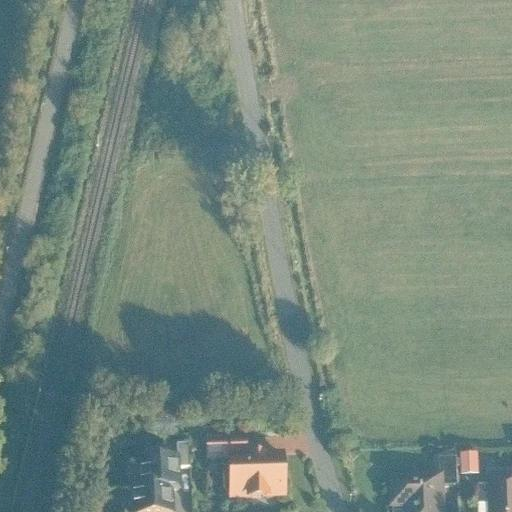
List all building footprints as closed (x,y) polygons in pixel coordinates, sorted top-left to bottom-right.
[(209,458),(231,458),(250,457),(250,439),(209,439),(209,458)] [(182,458),(183,470),(191,469),(190,445),(178,446),(178,459),(182,458)] [(467,475),(484,474),(483,453),(466,454),(467,475)] [(250,457),(231,458),(232,499),(290,498),(289,456),(250,457)] [(132,492),(184,489),(183,470),(182,458),(178,459),(139,461),(140,487),(132,487),(132,492)] [(439,464),(439,480),(442,480),(442,493),(457,493),(455,464),(439,464)] [(511,511),(511,479),(487,480),(488,511),(511,511)] [(442,511),(442,493),(442,480),(439,480),(388,481),(388,511),(442,511)] [(184,489),(132,492),(132,511),(177,511),(176,494),(184,494),(184,489)]
